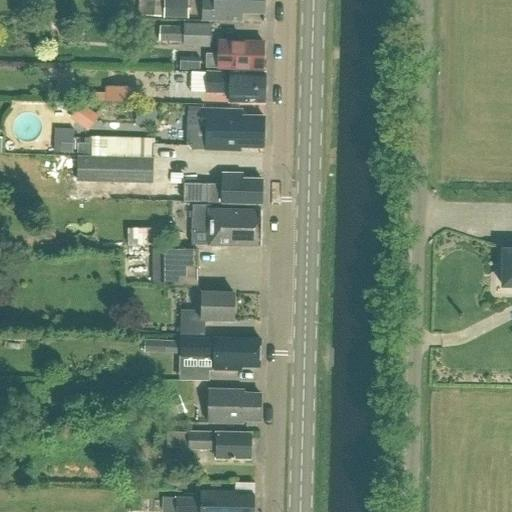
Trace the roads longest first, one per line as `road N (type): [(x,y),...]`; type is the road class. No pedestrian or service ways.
road 1 (unclassified): [(410,511),(424,0)]
road 2 (secondary): [(304,268),(311,0)]
road 3 (residential): [(280,268),(286,0)]
road 4 (secondary): [(297,511),(304,268)]
road 5 (residential): [(273,511),(280,268)]
